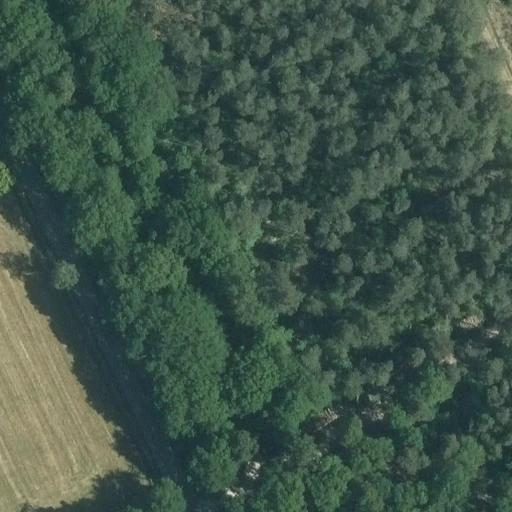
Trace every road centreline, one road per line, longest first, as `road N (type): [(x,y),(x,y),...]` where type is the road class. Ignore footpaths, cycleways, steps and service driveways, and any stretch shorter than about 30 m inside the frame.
road 1 (unclassified): [(171,511),(0,154)]
road 2 (track): [(210,511),(217,500),(438,373),(511,320)]
